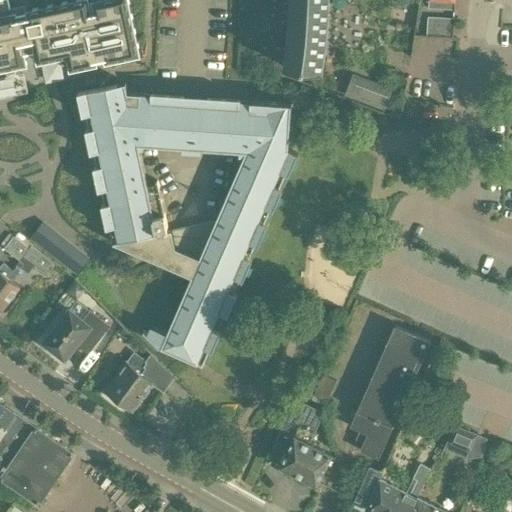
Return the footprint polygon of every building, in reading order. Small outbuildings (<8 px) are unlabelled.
[(0,0),(0,70),(26,65),(24,54),(30,53),(35,52),(38,63),(67,56),(70,70),(78,68),(96,64),(96,60),(99,60),(104,58),(105,63),(113,61),(126,58),(139,55),(127,0),(98,0),(92,1),(95,12),(90,13),(87,0),(76,0),(30,10),(27,11),(27,12),(21,13),(15,14),(15,13),(13,13),(11,14),(7,0),(0,0)] [(321,71),(326,0),(290,0),(285,68),(321,71)] [(428,19),(427,36),(452,37),(453,20),(428,19)] [(288,144),(291,103),(197,97),(194,97),(127,92),(125,82),(78,93),(85,114),(86,113),(89,129),(86,130),(93,151),(94,151),(97,166),(94,167),(101,189),(102,189),(105,204),(102,205),(109,226),(110,226),(113,243),(115,243),(134,251),(153,259),(192,276),(167,333),(160,330),(152,326),(148,334),(144,330),(143,331),(159,346),(203,365),(210,349),(211,350),(222,330),(219,328),(225,314),(226,314),(237,294),(234,293),(240,279),(241,279),(252,259),(249,258),(255,243),(256,244),(267,224),(264,222),(270,208),(272,209),(283,189),(279,187),(286,173),(287,173),(298,153),(288,149),(288,144)] [(390,92),(365,82),(358,99),(384,109),(390,92)] [(402,108),(393,106),(391,114),(399,116),(402,108)] [(53,259),(33,244),(31,247),(14,235),(4,248),(19,259),(16,263),(25,270),(31,262),(43,272),(53,259)] [(88,259),(65,241),(54,254),(77,272),(88,259)] [(11,281),(19,271),(16,268),(13,271),(3,263),(0,267),(0,308),(2,310),(20,287),(11,281)] [(41,340),(63,357),(78,339),(89,347),(108,324),(88,309),(81,318),(67,307),(41,340)] [(393,426),(430,341),(395,325),(358,408),(350,426),(368,434),(361,450),(378,458),(392,425),(393,426)] [(131,410),(153,381),(141,372),(147,364),(134,354),(128,363),(127,362),(105,391),(131,410)] [(314,394),(327,401),(336,380),(323,374),(314,394)] [(0,438),(1,439),(7,430),(2,426),(12,412),(0,403),(0,438)] [(331,454),(309,444),(320,423),(317,415),(292,403),(282,423),(268,451),(284,459),(281,466),(317,484),(318,482),(331,454)] [(0,478),(2,475),(38,498),(71,452),(35,428),(34,427),(12,412),(2,426),(7,430),(1,439),(0,438),(0,478)] [(470,451),(477,435),(455,426),(449,442),(470,451)] [(420,464),(406,492),(380,480),(383,472),(369,466),(354,501),(368,507),(366,511),(368,511),(409,511),(417,498),(431,469),(420,464)] [(237,473),(224,467),(221,472),(234,479),(237,473)] [(446,511),(417,498),(409,511),(446,511)]
